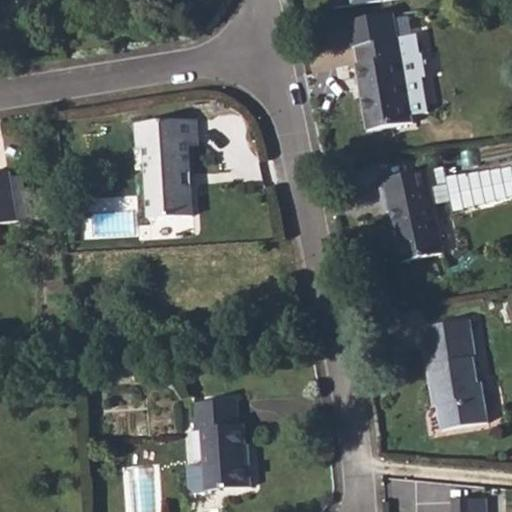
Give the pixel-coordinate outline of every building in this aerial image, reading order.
[(347,0),(349,13),(415,3),(414,0),(347,0)] [(405,46),(404,39),(359,47),(362,66),(358,66),(370,130),(415,123),(414,117),(404,60),(407,59),(405,46)] [(146,149),(152,149),(153,170),(148,170),(151,219),(194,217),(191,187),(188,187),(188,173),(191,172),(189,148),(199,147),(198,121),(135,125),(137,150),(146,149)] [(382,182),(388,212),(394,211),(404,263),(444,254),(431,190),(438,188),(434,170),(382,182)] [(0,225),(20,222),(18,206),(26,205),(22,178),(13,180),(12,173),(0,174),(0,225)] [(18,206),(20,222),(29,220),(26,205),(18,206)] [(433,387),(438,386),(441,403),(445,430),(489,423),(484,389),(480,389),(475,362),(477,361),(472,322),(427,329),(432,365),(429,365),(433,387)] [(72,328),(60,329),(61,347),(73,346),(72,328)] [(155,371),(155,379),(172,378),(172,371),(155,371)] [(433,387),(435,403),(441,403),(438,386),(433,387)] [(196,404),(198,430),(203,429),(206,464),(193,465),(189,470),(191,488),(196,492),(254,488),(252,465),(248,465),(245,429),(240,429),(238,401),(196,404)] [(488,511),(489,497),(454,498),(453,511),(488,511)]
